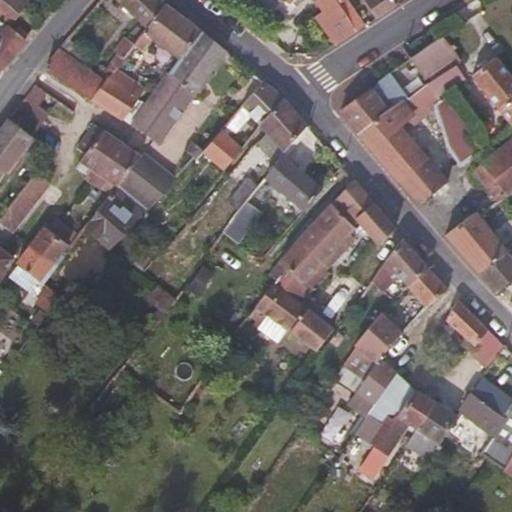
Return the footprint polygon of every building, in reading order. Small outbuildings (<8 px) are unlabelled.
[(111,0),(145,31),(163,8),(154,0),(111,0)] [(338,0),(283,0),(291,11),(305,0),(312,0),(321,11),(322,15),(314,20),(333,48),(354,33),(337,8),(341,5),(338,0)] [(338,0),(341,5),(337,8),(354,33),(362,29),(344,2),(347,0),(338,0)] [(401,0),(369,0),(363,5),(374,20),(402,2),(401,0)] [(18,18),(0,2),(0,18),(9,27),(18,18)] [(199,36),(163,8),(145,31),(134,46),(133,48),(142,54),(152,44),(179,64),(199,36)] [(17,31),(12,36),(0,25),(0,72),(2,71),(28,41),(21,35),(17,31)] [(156,147),(195,94),(197,95),(205,84),(204,80),(224,54),(201,35),(199,36),(179,64),(130,130),(156,147)] [(115,57),(98,80),(82,70),(77,66),(84,57),(66,43),(57,52),(47,65),(49,76),(90,103),(105,85),(114,75),(122,62),(133,48),(134,46),(125,40),(113,54),(115,57)] [(422,85),(454,60),(440,41),(407,64),(422,85)] [(390,114),(412,98),(425,89),(458,66),(454,60),(422,85),(407,64),(382,82),(377,86),(371,94),(381,110),(388,109),(390,114)] [(511,129),(511,86),(493,62),(470,80),(510,130),(511,129)] [(122,125),(142,94),(114,75),(105,85),(90,103),(122,125)] [(260,130),(281,103),(261,86),(241,109),(260,130)] [(31,140),(57,105),(33,88),(7,123),(31,140)] [(398,131),(434,100),(425,89),(412,98),(390,114),(355,138),(395,188),(399,187),(415,206),(424,204),(444,187),(399,133),(398,131)] [(355,138),(390,114),(388,109),(381,110),(371,94),(338,117),(355,138)] [(260,130),(266,136),(255,147),(273,167),(281,159),(304,130),(281,103),(260,130)] [(474,159),(463,140),(466,137),(437,103),(433,111),(443,150),(458,171),(474,159)] [(0,181),(31,140),(7,123),(0,132),(0,181)] [(139,160),(93,128),(76,152),(81,156),(78,161),(91,172),(84,182),(99,192),(105,184),(114,189),(110,199),(85,232),(108,253),(173,182),(142,157),(139,160)] [(224,174),(240,154),(220,133),(202,154),(224,174)] [(511,142),(481,166),(473,173),(486,190),(496,205),(511,193),(511,142)] [(194,163),(202,154),(189,144),(183,153),(194,163)] [(320,193),(281,159),(273,167),(254,189),(239,209),(249,217),(270,192),(273,190),(302,214),(320,193)] [(239,209),(254,189),(249,184),(248,180),(241,174),(233,183),(237,187),(234,191),(236,195),(227,207),(235,214),(239,209)] [(0,226),(11,236),(49,188),(35,177),(0,221),(0,226)] [(392,233),(352,184),(330,207),(353,232),(357,228),(375,249),(392,233)] [(344,296),(355,280),(338,272),(335,276),(321,264),(353,232),(330,207),(315,223),(311,226),(297,242),(269,280),(275,284),(280,278),(283,281),(288,275),(300,285),(315,272),(344,296)] [(477,279),(504,257),(476,221),(474,216),(443,240),(477,279)] [(43,288),(78,241),(54,223),(47,231),(44,230),(16,266),(43,288)] [(400,242),(380,268),(370,285),(380,294),(397,279),(408,289),(426,272),(400,242)] [(0,277),(12,263),(0,253),(0,277)] [(142,276),(151,263),(141,256),(133,267),(142,276)] [(497,296),(511,283),(511,266),(504,257),(477,279),(476,280),(493,298),(497,296)] [(190,295),(218,304),(226,281),(198,271),(190,295)] [(446,292),(426,272),(408,289),(427,309),(446,292)] [(302,294),(283,281),(280,278),(275,284),(273,287),(295,306),(302,294)] [(332,332),(295,306),(273,287),(254,309),(256,311),(315,355),(332,332)] [(173,303),(157,289),(147,302),(163,316),(173,303)] [(46,314),(59,299),(48,290),(36,305),(46,314)] [(485,332),(456,302),(444,324),(473,349),(485,332)] [(378,362),(400,337),(380,317),(355,349),(376,366),(378,362)] [(502,350),(485,332),(473,349),(467,356),(486,372),(502,350)] [(373,408),(394,376),(378,362),(376,366),(355,395),(373,408)] [(373,450),(411,393),(394,376),(373,408),(367,417),(381,428),(368,446),(373,450)] [(510,404),(492,390),(481,382),(458,415),(489,441),(503,420),(500,418),(510,404)] [(373,450),(370,455),(360,469),(367,473),(373,477),(407,427),(415,433),(434,406),(411,393),(373,450)] [(511,400),(510,404),(500,418),(503,420),(489,441),(477,457),(489,465),(502,472),(511,457),(511,400)] [(425,463),(455,420),(434,406),(415,433),(405,448),(413,472),(425,463)] [(511,478),(511,457),(502,472),(511,478)] [(370,482),(373,477),(367,473),(364,477),(370,482)]
